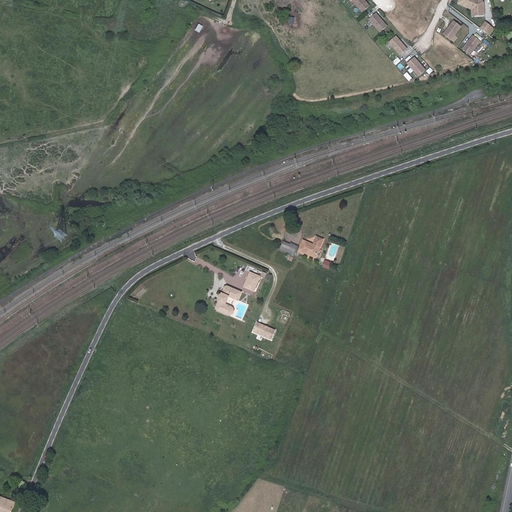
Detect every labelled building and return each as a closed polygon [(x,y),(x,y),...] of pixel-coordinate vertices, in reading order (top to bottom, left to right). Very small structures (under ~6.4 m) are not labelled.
[(368,4),(364,0),(351,0),(361,10),(368,4)] [(461,0),(461,4),(478,6),(477,15),(484,15),(485,2),(484,0),(482,2),(481,0),(461,0)] [(478,6),(461,4),(461,6),(475,8),(475,15),(477,15),(478,6)] [(385,25),(374,12),(367,18),(378,31),(385,25)] [(490,30),(494,23),(488,19),(484,26),(490,30)] [(455,40),(465,26),(457,21),(448,35),(455,40)] [(475,53),(485,39),(477,34),(468,48),(475,53)] [(413,52),(401,40),(394,46),(406,58),(413,52)] [(432,72),(421,60),(414,66),(426,78),(432,72)] [(304,242),(300,251),(307,254),(308,253),(316,256),(323,240),(317,238),(314,246),(304,242)] [(296,253),(299,247),(291,244),(290,246),(283,242),(281,247),(296,253)] [(296,253),(281,247),(279,250),(295,257),(296,253)] [(256,289),(261,277),(251,273),(246,285),(256,289)] [(228,287),(226,288),(222,296),(224,297),(222,301),(220,300),(216,308),(217,310),(226,315),(230,307),(226,305),(230,297),(239,301),(242,294),(228,287)] [(232,308),(230,307),(226,315),(228,316),(230,316),(233,315),(235,312),(234,309),(232,308)] [(270,343),(275,332),(257,324),(253,335),(270,343)] [(11,511),(15,503),(0,497),(0,511),(11,511)]
